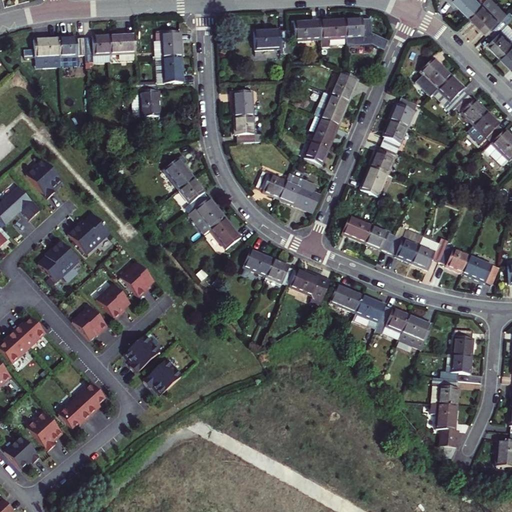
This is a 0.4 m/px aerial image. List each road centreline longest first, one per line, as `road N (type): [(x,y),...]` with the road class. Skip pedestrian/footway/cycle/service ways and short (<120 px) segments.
road 1 (residential): [(310,252),(254,217),(218,164),(202,4)]
road 2 (residential): [(310,252),(411,14)]
road 3 (residential): [(97,368),(134,409),(27,504)]
road 4 (residential): [(498,309),(427,297),(310,252)]
road 5 (residential): [(498,309),(491,394),(466,457)]
road 6 (residential): [(202,4),(57,11)]
road 7 (residential): [(511,103),(411,14)]
road 8 (residential): [(27,289),(5,264),(71,206)]
